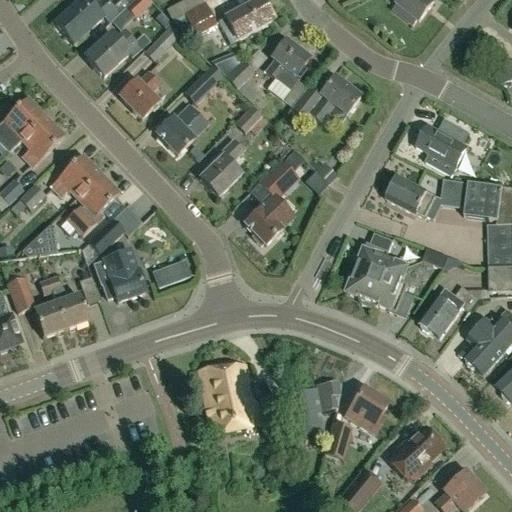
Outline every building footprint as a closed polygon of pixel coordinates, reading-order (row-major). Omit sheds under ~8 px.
[(83,0),(81,0),(53,26),(73,48),(102,21),(108,27),(132,4),(128,0),(125,0),(121,4),(119,1),(111,9),(103,1),(93,10),(83,0)] [(134,22),(151,7),(144,0),(137,0),(125,12),(134,22)] [(401,0),(396,7),(397,8),(393,13),(412,28),(416,23),(418,25),(433,5),(426,0),(401,0)] [(225,22),(218,26),(229,47),(271,25),(259,3),(224,21),(225,22)] [(194,39),(215,28),(204,6),(182,16),(194,39)] [(153,65),(179,39),(169,30),(143,56),(153,65)] [(110,39),(84,62),(102,81),(127,58),(130,62),(140,53),(134,47),(124,35),(114,44),(110,39)] [(299,82),(294,80),(307,62),(284,44),(270,62),(274,64),(265,76),(290,94),(299,82)] [(511,82),(511,69),(510,62),(498,65),(503,85),(511,82)] [(241,65),(224,81),(236,94),(253,77),(241,65)] [(194,109),(222,82),(210,70),(182,97),(194,109)] [(119,101),(140,123),(157,107),(149,99),(159,88),(147,76),(137,87),(135,85),(119,101)] [(289,116),(302,126),(307,129),(313,122),(321,128),(325,122),(331,127),(340,126),(344,120),(359,101),(333,81),(318,100),(320,101),(314,108),(302,99),(289,116)] [(21,145),(45,122),(26,103),(0,127),(0,149),(8,157),(21,145)] [(250,110),(242,118),(242,119),(233,127),(244,138),(249,133),(254,138),(267,126),(251,109),(250,110)] [(176,159),(192,143),(184,134),(193,125),(184,116),(174,125),(171,121),(155,138),(176,159)] [(64,141),(45,122),(21,145),(28,153),(22,160),(32,171),(64,141)] [(454,145),(455,144),(427,129),(415,151),(429,159),(424,168),(450,182),(467,152),(454,145)] [(209,172),(199,182),(217,200),(240,178),(229,167),(242,154),(232,145),(208,169),(206,170),(209,172)] [(197,165),(204,158),(195,149),(188,156),(197,165)] [(303,165),(294,155),(283,166),(292,176),(303,165)] [(76,202),(100,179),(81,160),(51,190),(61,201),(68,194),(76,202)] [(335,177),(325,166),(315,175),(326,186),(335,177)] [(118,198),(100,179),(76,202),(95,221),(118,198)] [(436,201),(398,181),(393,192),(389,193),(387,197),(387,198),(386,198),(386,199),(387,202),(386,204),(425,223),(436,201)] [(0,211),(1,213),(23,194),(13,184),(0,195),(0,211)] [(465,212),(468,187),(443,184),(440,208),(465,212)] [(468,187),(465,212),(463,220),(497,225),(502,191),(468,187)] [(29,215),(44,201),(33,189),(9,213),(15,220),(25,211),(29,215)] [(511,228),(511,192),(502,191),(497,225),(496,229),(511,228)] [(260,212),(243,228),(254,238),(251,241),(260,249),(263,247),(265,249),(281,233),(271,224),(281,214),(272,204),(262,214),(260,212)] [(134,220),(143,231),(156,221),(147,210),(134,220)] [(95,227),(79,211),(64,225),(81,242),(95,227)] [(113,225),(90,246),(101,258),(124,236),(113,225)] [(511,228),(496,229),(487,229),(488,272),(511,271),(511,228)] [(26,261),(56,256),(53,229),(48,230),(20,255),(26,261)] [(388,256),(366,247),(359,267),(353,269),(349,279),(352,284),(346,297),(359,302),(361,307),(371,312),(377,309),(396,317),(407,288),(400,286),(406,271),(386,263),(388,256)] [(11,249),(0,251),(0,259),(12,257),(11,249)] [(433,269),(437,257),(427,253),(422,265),(433,269)] [(437,257),(433,269),(444,273),(448,261),(437,257)] [(459,274),(474,280),(481,263),(466,257),(459,274)] [(165,271),(171,288),(192,281),(186,264),(165,271)] [(116,307),(144,296),(137,275),(135,276),(131,266),(107,275),(110,285),(108,286),(116,307)] [(511,271),(488,272),(489,296),(511,295),(511,271)] [(55,308),(64,333),(87,325),(77,299),(65,304),(61,291),(60,292),(56,280),(47,283),(51,296),(55,307),(55,308)] [(99,305),(91,281),(78,285),(86,309),(99,305)] [(6,288),(16,319),(34,312),(24,282),(6,288)] [(51,296),(47,283),(38,287),(43,299),(51,296)] [(454,298),(472,307),(477,298),(459,288),(454,298)] [(445,293),(419,327),(421,329),(422,333),(424,335),(426,336),(430,336),(439,342),(465,307),(445,293)] [(0,356),(5,355),(6,351),(19,346),(0,296),(0,356)] [(64,333),(55,308),(32,316),(42,342),(64,333)] [(465,363),(466,365),(466,368),(467,369),(468,370),(470,372),(475,372),(483,380),(511,347),(511,339),(506,335),(511,328),(511,320),(506,316),(493,330),(486,324),(467,344),(475,351),(465,363)] [(243,369),(198,375),(211,439),(257,430),(253,408),(250,408),(243,369)] [(511,373),(494,390),(502,398),(503,402),(506,406),(511,407),(511,373)] [(386,422),(381,419),(389,407),(363,391),(351,410),(352,410),(346,420),(357,427),(375,438),(386,422)] [(335,413),(333,400),(316,403),(318,416),(335,413)] [(322,436),(319,418),(286,424),(289,442),(322,436)] [(342,464),(350,432),(331,427),(322,459),(342,464)] [(406,464),(417,476),(443,452),(424,432),(410,445),(408,443),(397,454),(398,456),(389,464),(397,472),(406,464)] [(72,462),(91,456),(88,444),(68,451),(72,462)] [(337,511),(360,511),(380,487),(361,472),(333,508),(337,511)] [(435,507),(438,511),(451,511),(456,508),(459,511),(469,511),(485,497),(464,475),(443,495),(446,497),(435,507)] [(419,511),(411,503),(401,511),(419,511)]
